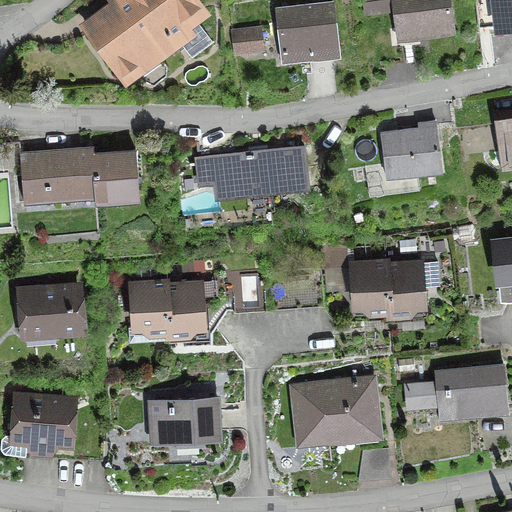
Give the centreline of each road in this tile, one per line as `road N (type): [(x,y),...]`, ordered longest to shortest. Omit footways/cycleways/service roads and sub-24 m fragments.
road 1 (residential): [(511,73),(270,118),(0,114)]
road 2 (residential): [(261,511),(173,511),(0,493)]
road 3 (residential): [(511,479),(407,499),(261,511)]
road 4 (residential): [(261,511),(254,362)]
